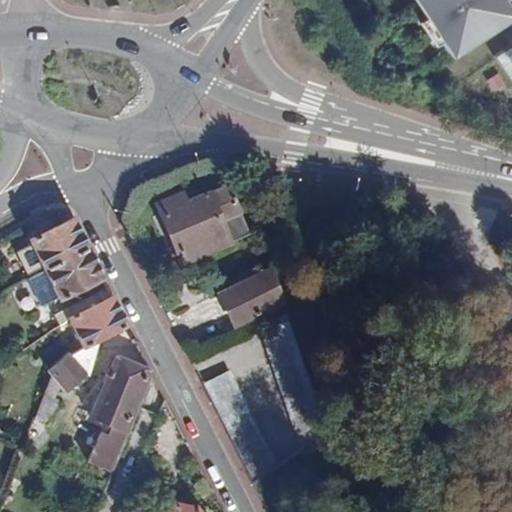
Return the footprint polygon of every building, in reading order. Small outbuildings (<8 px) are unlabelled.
[(501,0),(411,0),(443,45),(504,3),(501,0)] [(511,46),(471,73),(485,95),(511,101),(511,46)] [(227,185),(160,212),(180,258),(244,231),(227,185)] [(52,228),(72,218),(60,192),(36,219),(44,226),(48,223),(52,228)] [(29,240),(44,270),(87,248),(72,218),(52,228),(29,240)] [(59,297),(61,296),(102,278),(87,248),(44,270),(59,297)] [(281,302),(269,267),(217,294),(233,325),(281,302)] [(61,296),(66,306),(106,286),(102,278),(61,296)] [(67,316),(110,295),(106,286),(66,306),(52,313),(57,321),(67,316)] [(126,327),(110,295),(67,316),(83,348),(95,342),(126,327)] [(327,434),(288,322),(260,332),(302,450),(327,434)] [(46,370),(48,372),(57,382),(65,390),(86,372),(95,342),(83,348),(69,355),(65,352),(46,370)] [(121,429),(147,371),(146,368),(116,356),(90,415),(121,429)] [(48,372),(27,436),(36,439),(43,422),(48,423),(57,400),(52,398),(57,382),(48,372)] [(254,482),(273,469),(224,372),(199,384),(249,485),(254,482)] [(119,435),(98,426),(84,462),(103,469),(119,435)] [(17,438),(0,430),(0,438),(15,445),(17,438)]
